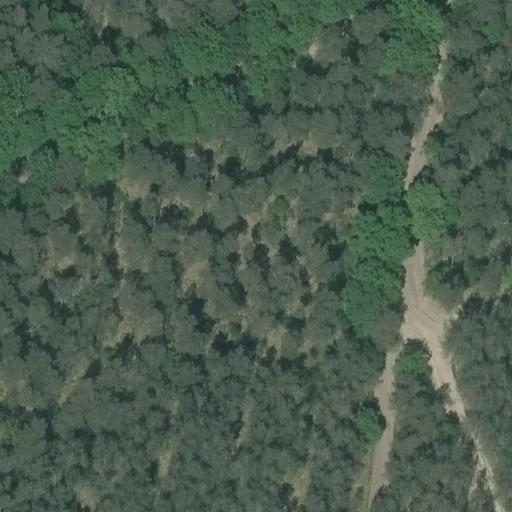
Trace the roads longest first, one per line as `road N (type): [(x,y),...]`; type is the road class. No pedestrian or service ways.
road 1 (track): [(486,511),(417,321),(407,246),(445,0)]
road 2 (track): [(0,177),(433,0)]
road 3 (track): [(369,511),(398,329),(417,321)]
